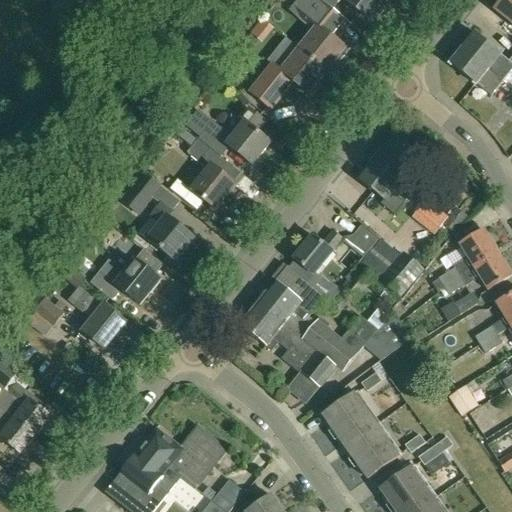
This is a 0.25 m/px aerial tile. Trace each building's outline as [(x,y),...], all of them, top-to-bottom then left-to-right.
[(284,0),(280,6),(300,22),(308,12),(318,0),(284,0)] [(333,0),(339,4),(342,0),(344,0),(370,21),(373,17),(375,19),(379,19),(385,12),(385,8),(382,6),(386,0),(333,0)] [(511,0),(503,0),(495,10),(511,24),(511,0)] [(336,41),(318,27),(300,49),(328,72),(337,61),(340,63),(352,49),(339,38),(336,41)] [(466,46),(463,50),(502,82),(509,63),(500,56),(500,55),(475,35),(472,38),(471,37),(464,44),(466,46)] [(292,81),(313,98),(321,87),(318,85),(328,72),(300,49),(282,71),(276,66),(252,95),(270,109),(292,81)] [(502,82),(463,50),(459,54),(457,53),(451,60),(453,62),(450,65),(475,86),(476,85),(490,97),(502,82)] [(237,121),(244,127),(233,139),(213,123),(199,141),(211,151),(221,159),(221,158),(230,148),(252,167),(271,144),(258,134),(267,123),(248,107),(237,121)] [(392,137),(375,159),(402,180),(401,181),(412,190),(423,177),(424,179),(434,165),(422,155),(419,159),(392,137)] [(221,158),(221,159),(211,151),(199,141),(187,155),(208,172),(192,192),(216,212),(237,187),(234,184),(241,175),(221,158)] [(357,180),(384,201),(380,206),(393,216),(404,203),(402,202),(412,190),(401,181),(402,180),(375,159),(357,180)] [(139,216),(144,210),(162,188),(146,175),(123,203),(139,216)] [(372,200),(354,215),(359,220),(377,206),(372,200)] [(163,205),(162,206),(152,218),(161,225),(148,241),(169,258),(166,261),(176,270),(186,259),(182,256),(195,240),(169,219),(173,213),(163,205)] [(444,225),(455,234),(468,218),(457,209),(444,225)] [(454,270),(450,273),(426,288),(431,296),(439,291),(473,270),(498,254),(483,232),(459,247),(466,259),(452,268),(454,270)] [(323,244),(313,236),(293,261),(314,278),(332,254),(331,253),(342,240),(332,233),(323,244)] [(363,259),(371,250),(358,240),(351,249),(363,259)] [(423,274),(422,273),(401,255),(399,257),(381,241),(362,264),(402,299),(423,274)] [(498,254),(473,270),(439,291),(444,297),(447,295),(448,297),(465,286),(465,287),(479,279),(487,292),(511,277),(498,254)] [(99,273),(100,273),(91,285),(114,303),(122,292),(140,306),(160,282),(136,262),(125,275),(109,261),(99,273)] [(325,299),(287,268),(257,305),(265,312),(296,337),(312,349),(324,358),(344,373),(363,348),(377,331),(390,320),(377,309),(367,322),(360,317),(340,343),(325,331),(330,326),(320,318),(315,324),(309,318),(325,299)] [(360,271),(358,273),(342,291),(354,302),(372,281),(360,271)] [(455,304),(480,291),(477,284),(451,296),(455,304)] [(79,288),(67,302),(80,312),(83,309),(95,318),(83,333),(105,351),(126,324),(104,306),(103,308),(91,298),(91,297),(79,288)] [(385,293),(378,301),(385,307),(388,304),(391,308),(396,302),(385,293)] [(450,322),(483,306),(477,294),(444,310),(450,322)] [(490,329),(475,338),(480,346),(497,336),(510,328),(511,326),(511,295),(496,306),(505,319),(490,328),(490,329)] [(45,299),(34,313),(26,323),(46,339),(65,315),(45,299)] [(265,312),(257,305),(239,327),(265,348),(265,349),(270,353),(278,343),(289,351),(290,350),(309,364),(300,375),(319,390),(336,369),(342,374),(344,373),(324,358),(312,349),(296,337),(265,312)] [(395,316),(390,320),(377,331),(363,348),(381,362),(410,340),(395,316)] [(497,336),(480,346),(486,355),(501,345),(502,344),(497,336)] [(0,360),(0,382),(6,388),(17,374),(0,360)] [(369,380),(374,388),(381,383),(376,375),(369,380)] [(511,375),(502,381),(508,390),(511,387),(511,375)] [(367,393),(374,388),(369,380),(361,385),(367,393)] [(449,397),(462,417),(478,407),(470,394),(479,389),(474,381),(449,397)] [(3,410),(36,437),(51,418),(43,412),(46,409),(20,388),(3,410)] [(323,417),(345,449),(367,480),(398,459),(376,427),(353,396),(323,417)] [(0,439),(1,440),(21,456),(36,437),(3,410),(0,407),(0,439)] [(198,428),(181,449),(180,450),(182,452),(172,465),(179,470),(178,471),(198,486),(227,451),(198,428)] [(180,450),(181,449),(156,429),(136,453),(138,455),(121,476),(119,474),(104,493),(127,511),(177,511),(191,496),(171,480),(178,471),(179,470),(172,465),(182,452),(180,450)] [(412,441),(418,450),(425,444),(420,436),(412,441)] [(440,444),(445,451),(452,446),(447,439),(440,444)] [(411,455),(418,450),(412,441),(405,446),(411,455)] [(445,451),(440,444),(433,449),(438,456),(445,452),(445,451)] [(438,456),(433,449),(429,451),(426,454),(431,461),(438,456)] [(505,474),(511,469),(511,453),(498,462),(505,474)] [(424,467),(431,461),(426,454),(419,459),(424,467)] [(442,511),(441,510),(426,489),(412,469),(381,491),(396,511),(442,511)] [(229,481),(212,502),(224,511),(229,511),(245,494),(229,481)] [(281,511),(271,497),(249,511),(281,511)] [(224,511),(212,502),(204,511),(224,511)]
